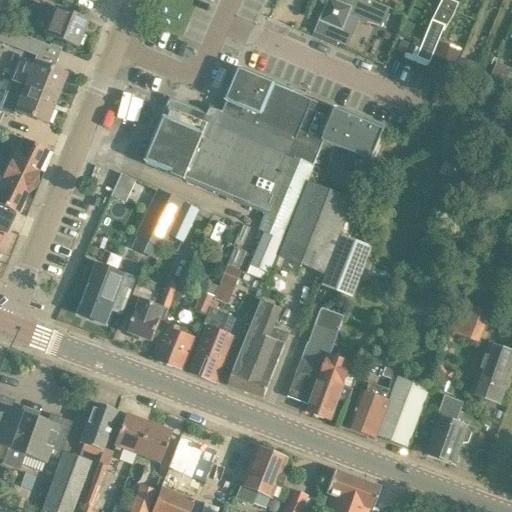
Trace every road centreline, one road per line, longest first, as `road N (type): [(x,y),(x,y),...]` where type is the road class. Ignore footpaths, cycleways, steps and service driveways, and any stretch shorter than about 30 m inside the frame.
road 1 (primary): [(502,511),(2,324)]
road 2 (residential): [(2,324),(135,0)]
